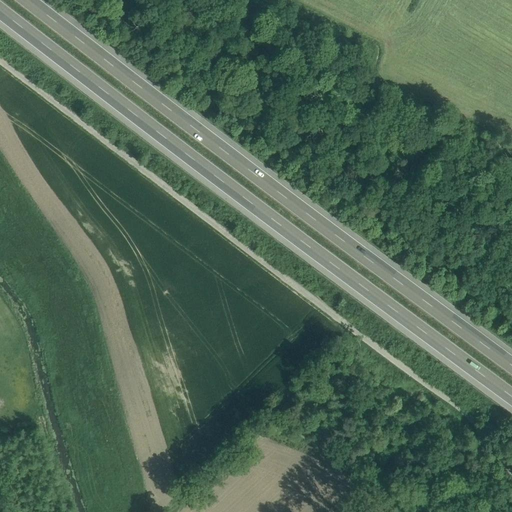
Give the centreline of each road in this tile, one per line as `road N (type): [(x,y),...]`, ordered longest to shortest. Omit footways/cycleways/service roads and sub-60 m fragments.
road 1 (unclassified): [(0,59),(463,414),(511,473)]
road 2 (motorway): [(0,7),(511,394)]
road 3 (motorway): [(511,362),(29,0)]
